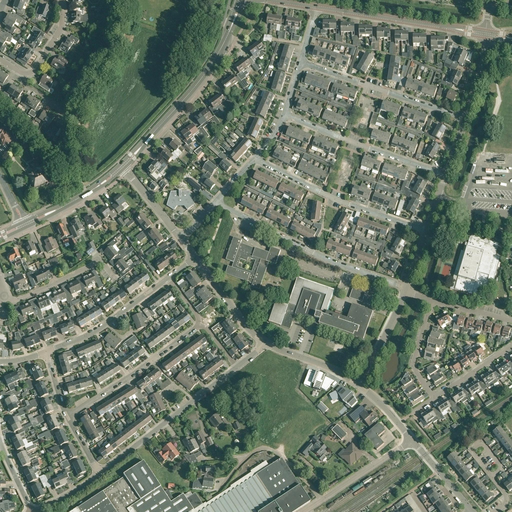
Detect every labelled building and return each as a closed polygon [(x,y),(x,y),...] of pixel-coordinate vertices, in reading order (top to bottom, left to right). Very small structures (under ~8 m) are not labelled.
[(24,6),(14,2),(13,6),(14,6),(13,8),(18,10),(17,13),(23,15),(25,11),(23,9),(24,6)] [(41,12),(37,10),(34,17),(38,18),(40,15),(46,18),(48,14),(49,13),(50,13),(50,12),(49,11),(50,7),(43,5),(41,12)] [(75,22),(80,23),(83,23),(84,15),(84,8),(79,9),(78,13),(72,13),(72,19),(71,19),(71,23),(72,24),(75,24),(75,22)] [(9,14),(6,19),(14,25),(16,22),(20,25),(22,22),(25,24),(26,22),(16,15),(15,18),(9,14)] [(273,30),(275,17),(268,16),(267,24),(271,24),(270,30),(273,30)] [(282,18),(275,17),(273,30),(276,31),(277,25),(281,26),(282,18)] [(292,33),(294,19),(291,19),(291,17),(288,17),(287,18),(286,27),(290,27),(289,33),(292,33)] [(14,25),(6,19),(3,24),(8,28),(7,30),(12,34),(16,29),(13,27),(14,25)] [(294,19),(292,33),(295,33),(295,28),(300,28),(301,20),(294,19)] [(330,30),(330,21),(323,21),(323,31),(320,31),(320,38),(323,38),(326,38),(326,33),(326,30),(330,30)] [(34,37),(41,42),(44,37),(39,34),(41,31),(34,27),(32,30),(33,31),(32,32),(35,34),(34,37)] [(0,32),(0,39),(5,43),(7,40),(10,42),(13,37),(7,33),(6,36),(0,32)] [(67,37),(59,49),(66,54),(74,42),(77,44),(79,41),(72,36),(70,39),(67,37)] [(41,42),(34,37),(32,40),(30,39),(27,43),(32,47),(34,44),(38,47),(41,42)] [(254,46),(262,57),(264,55),(261,50),(264,48),(259,41),(254,46)] [(20,52),(30,59),(33,54),(29,51),(31,49),(25,45),(23,47),(20,52)] [(262,57),(254,46),(248,50),(253,56),(256,54),(259,58),(262,57)] [(283,52),(292,54),(294,48),(285,46),(283,52)] [(318,58),(321,49),(315,47),(312,56),(318,58)] [(321,49),(318,58),(324,60),(327,51),(321,49)] [(455,51),(453,55),(457,56),(465,60),(467,54),(456,49),(455,51)] [(327,51),(324,60),(329,62),(333,53),(327,51)] [(30,59),(20,52),(18,55),(19,56),(16,60),(21,63),(23,61),(27,64),(30,59)] [(292,54),(283,52),(282,57),(290,60),(292,54)] [(333,53),(329,62),(335,64),(338,55),(333,53)] [(363,58),(371,63),(374,58),(374,57),(374,58),(366,53),(363,58)] [(344,57),(338,55),(335,64),(341,66),(344,57)] [(445,60),(445,63),(451,65),(452,63),(452,64),(453,62),(451,61),(447,59),(448,57),(446,56),(445,60)] [(452,58),(451,61),(453,62),(462,66),(465,60),(457,56),(455,59),(452,58)] [(290,60),(282,57),(280,63),(289,66),(290,60)] [(350,59),(344,57),(341,66),(347,68),(347,67),(350,59)] [(56,58),(51,65),(54,67),(55,68),(57,69),(61,71),(62,68),(63,69),(64,68),(68,62),(62,58),(60,60),(59,60),(56,58)] [(248,73),(249,73),(251,71),(248,67),(251,65),(246,58),(240,63),(248,73)] [(371,63),(363,58),(360,64),(368,68),(371,63)] [(254,63),(259,70),(261,73),(263,71),(261,68),(257,61),(254,63)] [(419,66),(420,64),(414,62),(412,62),(410,67),(408,75),(411,76),(413,68),(414,64),(419,66)] [(248,73),(240,63),(235,67),(240,73),(242,71),(246,76),(249,74),(249,73),(248,73)] [(289,66),(280,63),(278,69),(286,72),(287,72),(289,66)] [(368,68),(360,64),(357,69),(365,74),(368,68)] [(451,70),(450,72),(453,74),(452,77),(460,80),(462,75),(451,70)] [(275,78),(284,81),(286,75),(285,75),(277,72),(275,78)] [(9,76),(3,73),(0,78),(0,82),(1,83),(0,84),(0,85),(5,88),(8,83),(5,81),(9,76)] [(310,85),(313,77),(307,74),(307,75),(304,83),(310,85)] [(54,90),(51,88),(53,86),(52,84),(51,84),(53,81),(45,75),(40,82),(44,84),(44,86),(42,88),(52,94),(54,91),(54,90)] [(233,76),(227,80),(236,91),(238,89),(235,85),(238,83),(239,83),(243,90),(246,87),(241,81),(238,76),(235,78),(233,76)] [(447,79),(446,81),(457,86),(460,80),(452,77),(450,76),(449,79),(447,79)] [(313,77),(310,85),(316,87),(319,79),(313,77)] [(284,81),(275,78),(273,84),(282,87),(284,81)] [(319,79),(316,87),(322,90),(325,80),(319,79)] [(411,90),(414,81),(408,79),(405,87),(405,88),(411,90)] [(236,91),(227,80),(222,84),(227,91),(230,88),(233,93),(236,91)] [(331,83),(325,80),(322,90),(328,91),(331,83)] [(414,81),(411,90),(417,92),(420,83),(414,81)] [(425,85),(420,83),(417,92),(422,94),(425,85)] [(282,87),(273,84),(271,90),(280,93),(282,87)] [(337,95),(340,86),(334,84),(331,93),(337,95)] [(12,96),(18,88),(13,85),(9,90),(7,88),(3,93),(8,96),(10,95),(12,96)] [(431,87),(425,85),(422,94),(428,95),(431,87)] [(346,88),(340,86),(337,95),(343,97),(346,88)] [(431,87),(428,95),(434,97),(437,89),(431,87)] [(18,88),(12,96),(15,98),(14,100),(19,103),(22,98),(20,96),(23,91),(18,88)] [(346,88),(343,97),(349,99),(352,90),(346,88)] [(358,92),(352,90),(349,99),(354,101),(353,103),(356,104),(358,99),(355,98),(357,92),(358,92)] [(454,101),(457,94),(449,91),(446,90),(444,93),(448,95),(447,98),(454,101)] [(263,98),(272,102),(274,96),(266,92),(263,98)] [(221,94),(215,98),(223,109),(226,107),(222,103),(226,100),(221,94)] [(30,107),(35,99),(30,96),(27,101),(24,99),(21,104),(26,107),(27,106),(30,107)] [(223,109),(215,98),(210,103),(212,106),(209,108),(214,114),(217,112),(216,110),(219,108),(220,110),(222,113),(225,111),(223,109)] [(263,98),(261,103),(269,107),(272,102),(263,98)] [(40,102),(35,99),(30,107),(33,109),(31,111),(36,114),(40,109),(37,107),(40,102)] [(302,111),(305,103),(300,100),(296,109),(302,111)] [(386,112),(389,103),(384,101),(383,101),(384,101),(383,104),(380,103),(377,113),(380,114),(381,110),(386,112)] [(261,103),(259,109),(267,113),(269,107),(261,103)] [(311,105),(305,103),(302,111),(308,114),(311,105)] [(395,105),(389,103),(386,112),(392,114),(395,105)] [(311,105),(308,114),(313,116),(317,107),(311,105)] [(401,107),(395,105),(392,114),(398,116),(401,107)] [(322,109),(317,107),(313,116),(319,118),(322,109)] [(407,119),(410,110),(404,108),(404,109),(401,117),(407,119)] [(201,114),(207,122),(209,120),(210,121),(214,119),(207,110),(206,110),(206,109),(203,111),(204,112),(201,114)] [(267,113),(259,109),(256,115),(264,118),(267,113)] [(410,110),(407,119),(413,121),(416,112),(410,110)] [(44,123),(50,114),(44,111),(41,116),(38,114),(35,120),(39,124),(41,121),(44,123)] [(328,122),(332,113),(326,111),(322,119),(328,122)] [(422,114),(416,112),(413,121),(419,123),(422,114)] [(332,113),(328,122),(334,124),(337,115),(332,113)] [(55,118),(50,114),(44,123),(47,124),(46,126),(51,130),(54,124),(51,123),(55,118)] [(207,122),(201,114),(196,118),(202,127),(205,125),(204,124),(207,122)] [(428,116),(422,114),(419,123),(425,125),(427,117),(427,116),(428,116)] [(343,117),(337,115),(334,124),(339,126),(343,117)] [(343,117),(339,126),(345,129),(345,128),(348,120),(343,117)] [(253,124),(260,127),(263,122),(255,119),(253,124)] [(188,129),(194,138),(199,133),(193,125),(192,125),(192,124),(190,126),(191,127),(188,129)] [(260,127),(253,124),(250,130),(258,133),(260,127)] [(436,130),(443,134),(446,129),(439,125),(436,130)] [(292,138),(295,130),(289,127),(289,128),(288,130),(284,129),(282,135),(286,137),(286,136),(292,138)] [(4,128),(0,130),(0,139),(0,140),(3,146),(11,142),(9,139),(11,138),(7,130),(5,131),(4,128)] [(194,138),(188,129),(182,133),(187,141),(185,143),(184,142),(188,146),(191,144),(189,142),(194,138)] [(244,135),(241,133),(237,129),(235,132),(241,138),(244,135)] [(258,133),(250,130),(248,136),(255,139),(258,133)] [(295,130),(292,138),(297,140),(301,132),(295,130)] [(376,141),(379,132),(374,130),(371,138),(371,139),(371,138),(370,139),(376,141)] [(443,134),(436,130),(432,136),(440,140),(443,134)] [(301,132),(297,140),(303,143),(306,134),(301,132)] [(379,132),(376,141),(382,143),(385,134),(379,132)] [(306,134),(303,143),(309,145),(312,137),(312,136),(306,134)] [(391,136),(385,134),(382,143),(388,145),(391,136)] [(22,146),(28,141),(24,137),(19,141),(22,146)] [(397,148),(400,139),(394,137),(392,146),(391,146),(397,148)] [(318,149),(321,140),(316,138),(315,138),(316,138),(312,146),(318,149)] [(233,148),(235,145),(232,143),(232,142),(228,139),(227,141),(230,145),(233,148)] [(246,139),(242,144),(248,149),(252,144),(246,139)] [(400,139),(397,148),(403,150),(406,141),(400,139)] [(173,153),(177,156),(181,152),(182,153),(185,150),(181,146),(182,146),(175,140),(170,146),(175,151),(173,153)] [(327,142),(321,140),(318,149),(323,151),(327,142)] [(406,141),(403,150),(409,152),(412,143),(406,141)] [(208,148),(210,149),(217,155),(224,161),(220,166),(227,172),(231,167),(225,161),(228,158),(221,152),(217,148),(212,144),(210,142),(207,146),(208,148)] [(333,145),(327,142),(323,151),(329,153),(333,145)] [(417,145),(412,143),(409,152),(415,154),(415,153),(417,145)] [(427,148),(436,153),(438,150),(439,151),(440,149),(440,148),(439,147),(440,147),(433,143),(431,147),(426,144),(425,147),(427,148)] [(248,149),(242,144),(238,148),(244,153),(248,149)] [(338,147),(333,145),(329,153),(335,156),(338,147)] [(278,160),(283,152),(277,149),(278,147),(276,146),(272,154),(274,155),(273,157),(278,160)] [(198,155),(201,152),(203,150),(201,147),(194,152),(198,155)] [(244,153),(238,148),(234,152),(240,158),(244,153)] [(427,148),(425,151),(427,152),(425,155),(433,159),(436,153),(427,148)] [(177,156),(173,153),(173,152),(171,155),(166,150),(161,155),(168,162),(171,159),(174,161),(178,157),(177,156)] [(240,158),(234,152),(231,150),(229,152),(232,154),(230,157),(236,162),(240,158)] [(208,158),(206,156),(201,152),(197,157),(199,159),(202,156),(204,158),(205,158),(207,160),(208,158)] [(283,152),(278,160),(284,163),(288,154),(283,152)] [(293,157),(288,154),(284,163),(289,165),(293,157)] [(299,160),(293,157),(289,165),(295,168),(299,160)] [(367,168),(370,159),(364,157),(361,166),(367,168)] [(376,161),(370,159),(367,168),(373,170),(376,161)] [(152,166),(156,170),(159,167),(162,169),(164,166),(161,164),(160,165),(156,161),(154,163),(153,162),(151,164),(152,165),(152,166)] [(212,176),(211,175),(217,168),(209,161),(203,169),(208,173),(205,176),(209,179),(212,176)] [(303,173),(307,164),(302,161),(298,170),(303,173)] [(382,163),(376,161),(373,170),(378,172),(381,163),(381,164),(382,163)] [(40,167),(42,173),(36,175),(34,171),(32,172),(32,173),(29,175),(29,174),(31,178),(30,178),(33,184),(32,185),(31,185),(31,186),(30,187),(31,187),(31,188),(32,189),(33,189),(34,188),(46,183),(45,181),(48,179),(44,172),(51,169),(49,163),(40,167)] [(307,164),(303,173),(309,175),(313,167),(307,164)] [(388,175),(391,166),(385,164),(385,165),(382,173),(388,175)] [(156,170),(152,166),(147,170),(151,174),(150,176),(157,182),(160,178),(157,176),(160,173),(156,171),(156,170)] [(396,168),(391,166),(388,175),(393,177),(396,168)] [(313,167),(309,175),(314,178),(318,170),(313,167)] [(402,170),(396,168),(393,177),(399,179),(402,170)] [(364,178),(364,176),(359,174),(360,170),(357,169),(355,175),(364,178)] [(324,172),(318,170),(314,178),(320,181),(324,172)] [(408,172),(402,170),(399,179),(405,181),(408,173),(408,172)] [(197,173),(202,177),(201,178),(204,180),(201,184),(206,188),(207,187),(211,191),(215,185),(208,180),(209,179),(204,175),(199,171),(197,173)] [(259,181),(263,174),(257,171),(253,179),(259,181)] [(324,172),(320,181),(325,184),(325,183),(329,175),(324,172)] [(268,177),(263,174),(259,181),(264,184),(268,177)] [(268,177),(264,184),(263,186),(266,187),(267,185),(270,187),(273,180),(268,177)] [(273,180),(270,187),(268,189),(271,191),(272,188),(275,189),(279,182),(273,180)] [(416,186),(424,190),(427,184),(419,180),(416,186)] [(167,185),(163,181),(162,181),(159,184),(162,186),(161,187),(164,189),(167,185)] [(255,190),(256,187),(251,185),(252,182),(249,181),(247,186),(250,187),(249,187),(255,190)] [(202,188),(196,183),(193,187),(198,192),(202,188)] [(284,194),(287,187),(282,184),(278,191),(284,194)] [(357,197),(360,188),(354,186),(351,195),(357,197)] [(424,190),(416,186),(413,192),(420,196),(424,190)] [(293,189),(287,187),(284,194),(289,196),(293,189)] [(360,188),(357,197),(363,199),(366,190),(360,188)] [(293,189),(289,196),(295,199),(298,192),(293,189)] [(366,190),(363,199),(369,201),(369,200),(371,192),(366,190)] [(404,190),(404,191),(403,193),(409,197),(408,198),(412,200),(410,205),(417,209),(420,203),(414,199),(415,197),(411,194),(404,190)] [(182,205),(184,205),(187,210),(194,205),(189,191),(181,191),(179,191),(171,192),(167,206),(174,211),(178,206),(179,206),(182,206),(182,205)] [(298,192),(295,199),(293,203),(295,204),(296,201),(297,200),(300,202),(304,195),(298,192)] [(378,204),(381,195),(375,193),(372,202),(378,204)] [(121,206),(125,202),(119,195),(113,200),(116,203),(113,207),(118,214),(124,209),(121,206)] [(381,195),(378,204),(384,206),(387,197),(381,195)] [(246,207),(250,200),(245,197),(241,204),(246,207)] [(392,199),(387,197),(384,206),(389,208),(392,199)] [(398,201),(392,199),(389,208),(395,210),(398,201)] [(256,203),(250,200),(246,207),(252,210),(256,203)] [(256,203),(252,210),(257,213),(261,206),(256,203)] [(417,209),(410,205),(406,210),(414,215),(417,209)] [(261,206),(257,213),(263,215),(266,208),(261,206)] [(103,222),(106,219),(105,219),(109,216),(112,219),(116,215),(111,208),(108,210),(105,207),(99,212),(104,218),(101,220),(103,222)] [(271,220),(275,213),(270,210),(266,217),(271,220)] [(275,213),(271,220),(277,222),(280,215),(275,213)] [(353,228),(355,228),(358,219),(356,218),(354,223),(352,222),(349,220),(351,217),(344,213),(341,219),(348,222),(348,223),(351,224),(353,226),(353,228)] [(140,225),(147,220),(142,214),(136,220),(140,225)] [(95,229),(102,225),(100,220),(97,221),(95,217),(91,219),(89,215),(84,218),(88,226),(91,224),(92,226),(94,225),(95,229)] [(286,218),(280,215),(277,222),(282,225),(286,218)] [(286,218),(282,225),(288,228),(291,221),(286,218)] [(77,232),(84,228),(84,227),(82,228),(78,219),(71,223),(73,229),(70,230),(74,239),(79,236),(77,232)] [(341,219),(338,224),(345,228),(348,223),(348,222),(341,219)] [(363,228),(366,221),(360,219),(357,226),(363,228)] [(147,220),(140,225),(145,231),(151,225),(147,220)] [(366,221),(363,228),(369,230),(371,223),(366,221)] [(296,232),(300,225),(294,223),(291,230),(296,232)] [(371,223),(369,230),(374,232),(377,224),(371,223)] [(345,228),(338,224),(335,229),(335,230),(334,233),(343,236),(344,234),(345,232),(343,231),(345,228)] [(377,224),(374,232),(380,234),(383,226),(377,224)] [(64,245),(69,242),(64,233),(66,232),(62,225),(56,228),(59,235),(60,235),(64,245)] [(305,228),(300,225),(296,232),(302,235),(305,228)] [(383,226),(380,234),(386,236),(389,228),(383,226)] [(311,231),(305,228),(302,235),(307,238),(311,231)] [(153,240),(159,235),(154,229),(148,235),(153,240)] [(343,237),(348,239),(349,239),(349,238),(352,239),(353,234),(351,233),(352,231),(350,230),(347,237),(344,236),(343,237)] [(316,234),(311,231),(307,238),(313,241),(316,234)] [(159,235),(153,240),(150,242),(152,245),(155,242),(157,245),(163,240),(159,235)] [(471,237),(470,237),(468,241),(468,242),(465,252),(460,270),(454,290),(471,294),(483,298),(485,291),(488,292),(490,282),(491,282),(493,282),(498,264),(496,263),(493,263),(498,247),(499,244),(500,238),(491,236),(491,238),(489,238),(487,239),(484,240),(484,241),(480,240),(480,239),(480,238),(472,236),(471,237)] [(233,264),(232,266),(232,268),(228,266),(225,274),(247,282),(248,281),(253,283),(251,287),(259,290),(262,282),(267,268),(269,262),(276,265),(281,250),(271,247),(269,253),(255,248),(240,243),(242,240),(233,237),(231,245),(226,260),(233,262),(233,264)] [(56,248),(58,247),(55,240),(52,241),(51,238),(44,241),(47,248),(46,248),(48,253),(56,249),(56,248)] [(74,250),(78,248),(74,239),(69,241),(74,250)] [(107,256),(115,250),(112,247),(118,242),(115,239),(105,247),(107,249),(104,252),(107,256)] [(397,239),(394,245),(403,250),(406,244),(397,239)] [(40,245),(37,247),(34,248),(31,241),(24,244),(29,253),(35,251),(36,254),(38,253),(39,255),(44,253),(40,245)] [(332,251),(334,243),(329,241),(326,249),(332,251)] [(88,250),(86,252),(89,255),(90,254),(96,249),(92,242),(89,245),(91,248),(88,250)] [(340,245),(334,243),(332,251),(338,253),(340,245)] [(157,245),(148,252),(150,254),(159,247),(157,245)] [(346,247),(340,245),(338,253),(343,255),(346,247)] [(403,250),(394,245),(391,250),(386,248),(384,251),(387,252),(385,254),(390,257),(391,257),(392,255),(394,252),(400,255),(403,250)] [(115,250),(107,256),(110,261),(114,257),(116,260),(124,253),(125,252),(126,252),(129,249),(129,248),(127,248),(126,249),(125,247),(120,251),(119,251),(117,253),(115,250)] [(346,247),(343,255),(349,257),(352,249),(346,247)] [(20,260),(19,257),(20,257),(16,249),(11,252),(11,254),(7,256),(10,262),(14,260),(16,262),(14,263),(16,267),(22,264),(24,268),(27,267),(24,258),(20,260)] [(358,260),(361,252),(355,250),(352,258),(358,260)] [(166,257),(171,263),(177,259),(172,252),(169,255),(167,252),(164,254),(166,257)] [(361,252),(358,260),(364,262),(367,254),(361,252)] [(116,260),(115,260),(117,263),(114,265),(118,269),(125,263),(122,259),(126,256),(124,253),(116,260)] [(372,256),(367,254),(364,262),(370,264),(372,256)] [(171,263),(166,257),(163,259),(161,256),(158,258),(165,267),(171,263)] [(378,258),(372,256),(370,264),(376,266),(378,258)] [(51,266),(59,263),(56,257),(49,261),(51,266)] [(165,267),(158,258),(156,260),(158,263),(155,265),(160,271),(165,267)] [(395,273),(399,265),(393,262),(390,260),(388,264),(385,263),(383,267),(389,270),(389,269),(395,273)] [(125,263),(118,269),(121,274),(124,271),(126,274),(135,267),(138,264),(137,263),(136,263),(134,265),(133,264),(129,267),(125,263)] [(39,272),(43,281),(48,279),(46,274),(49,273),(46,264),(42,266),(44,270),(39,272)] [(43,281),(39,272),(34,274),(33,271),(30,272),(31,275),(33,279),(33,280),(36,279),(38,283),(43,281)] [(87,276),(92,285),(96,283),(99,288),(103,286),(98,275),(94,277),(92,273),(87,276)] [(141,275),(139,276),(144,283),(149,279),(144,273),(141,275)] [(190,283),(197,278),(193,273),(186,278),(188,281),(186,282),(185,282),(184,282),(179,286),(182,289),(190,283)] [(21,285),(25,283),(21,274),(17,277),(18,279),(12,282),(16,290),(23,288),(21,285)] [(84,281),(81,283),(84,288),(92,285),(87,276),(82,278),(84,281)] [(137,278),(134,280),(139,287),(144,283),(139,276),(137,278)] [(320,322),(319,324),(363,339),(373,312),(352,304),(347,318),(339,315),(340,312),(336,311),(335,314),(327,311),(334,290),(297,277),(288,306),(275,302),(268,322),(290,329),(295,314),(320,322)] [(197,278),(190,283),(193,288),(189,292),(188,291),(184,294),(187,297),(192,293),(195,291),(194,289),(201,283),(197,278)] [(134,280),(129,284),(134,290),(139,287),(134,280)] [(84,288),(81,283),(78,284),(77,281),(72,283),(76,292),(81,290),(83,295),(86,293),(84,288)] [(76,292),(72,283),(67,285),(69,289),(66,290),(66,292),(71,301),(74,299),(71,294),(76,292)] [(134,290),(129,284),(124,288),(129,294),(134,290)] [(362,302),(366,289),(354,285),(349,298),(362,302)] [(200,300),(208,293),(204,288),(196,294),(200,300)] [(71,302),(71,301),(66,292),(64,293),(62,289),(57,292),(61,301),(66,299),(68,304),(69,303),(70,307),(73,306),(71,302)] [(121,290),(116,294),(121,300),(126,296),(121,290)] [(53,297),(51,298),(53,304),(57,312),(60,311),(56,303),(61,301),(57,292),(56,292),(55,291),(53,292),(53,293),(52,294),(53,297)] [(116,304),(111,297),(108,299),(106,297),(102,291),(99,293),(102,296),(104,299),(106,301),(111,308),(116,304)] [(162,294),(167,301),(172,297),(174,299),(176,298),(173,294),(171,295),(167,291),(162,294)] [(208,293),(200,300),(204,305),(212,298),(208,293)] [(121,300),(116,294),(111,297),(116,304),(121,300)] [(162,294),(157,298),(162,304),(167,301),(162,294)] [(47,296),(41,298),(45,307),(50,305),(54,314),(57,312),(53,304),(51,298),(48,299),(47,296)] [(45,307),(41,298),(36,300),(38,304),(35,305),(40,317),(41,320),(43,319),(42,315),(42,314),(40,309),(45,307)] [(162,304),(157,298),(152,302),(157,308),(159,310),(161,314),(164,312),(159,306),(162,304)] [(106,301),(101,305),(106,311),(111,308),(106,301)] [(149,308),(147,310),(151,316),(152,317),(155,315),(153,311),(157,308),(152,302),(147,306),(149,308)] [(29,303),(24,305),(28,315),(33,313),(35,317),(37,316),(38,318),(40,317),(35,305),(31,307),(29,303)] [(192,305),(196,310),(198,313),(204,309),(202,306),(198,309),(194,304),(192,305)] [(28,315),(24,305),(19,307),(21,311),(16,313),(21,323),(25,321),(23,317),(28,315)] [(96,317),(92,311),(91,308),(88,305),(87,306),(90,312),(87,314),(91,321),(96,317)] [(92,311),(96,317),(102,314),(98,307),(92,311)] [(151,316),(147,310),(146,308),(143,311),(148,318),(151,316)] [(65,314),(67,313),(69,318),(72,317),(69,309),(64,310),(65,314)] [(80,315),(78,311),(76,313),(78,316),(77,316),(79,319),(76,321),(80,327),(86,324),(81,317),(80,315)] [(184,324),(176,312),(173,313),(176,317),(175,317),(177,319),(175,321),(179,327),(184,324)] [(446,312),(441,315),(445,324),(451,321),(452,320),(455,321),(456,315),(454,314),(452,318),(450,317),(449,318),(446,312)] [(87,314),(81,317),(86,324),(91,321),(87,314)] [(134,324),(146,319),(145,317),(142,318),(140,314),(132,317),(134,324)] [(182,316),(180,317),(184,324),(189,320),(185,314),(182,316)] [(179,327),(175,321),(173,319),(170,321),(166,315),(164,317),(166,319),(168,322),(170,325),(175,331),(179,327)] [(445,324),(441,315),(436,318),(439,324),(438,324),(437,327),(433,326),(432,329),(437,330),(438,330),(439,328),(440,327),(445,324)] [(458,322),(455,321),(452,329),(455,329),(457,330),(458,329),(459,326),(462,327),(464,324),(466,317),(462,316),(462,317),(459,316),(458,322)] [(464,324),(462,327),(461,331),(464,332),(466,332),(467,332),(468,329),(471,330),(472,326),(473,326),(475,320),(471,318),(471,319),(468,319),(467,325),(464,324)] [(65,325),(68,332),(75,329),(72,322),(71,322),(70,319),(67,320),(69,323),(65,325)] [(147,321),(146,319),(134,324),(137,330),(145,327),(143,322),(147,321)] [(226,330),(233,325),(229,320),(224,323),(222,321),(216,325),(220,330),(224,327),(226,330)] [(472,326),(471,330),(470,335),(472,336),(477,333),(477,332),(480,333),(482,327),(484,322),(480,321),(480,322),(477,321),(475,327),(473,326),(472,326)] [(482,327),(480,333),(484,334),(484,332),(490,333),(491,330),(493,323),(489,322),(489,323),(487,322),(485,328),(482,327)] [(156,326),(154,324),(152,326),(156,331),(158,334),(155,336),(160,342),(165,338),(160,332),(158,330),(156,326)] [(491,330),(490,333),(489,336),(492,337),(493,334),(499,336),(500,332),(502,325),(498,324),(498,325),(496,324),(494,331),(491,330)] [(68,332),(65,325),(59,327),(62,335),(68,332)] [(175,331),(170,325),(165,329),(170,335),(175,331)] [(233,325),(226,330),(228,333),(225,335),(227,338),(226,338),(228,341),(232,338),(234,337),(232,334),(237,330),(233,325)] [(500,332),(499,336),(498,338),(501,339),(502,337),(508,339),(511,328),(507,327),(507,328),(505,327),(503,333),(500,332)] [(54,329),(48,331),(51,339),(57,336),(54,329)] [(170,335),(165,329),(160,332),(165,338),(170,335)] [(444,332),(438,330),(437,330),(437,333),(431,332),(430,337),(429,337),(428,340),(443,345),(444,341),(443,341),(443,340),(439,339),(440,335),(443,335),(444,332)] [(51,339),(48,331),(42,334),(45,341),(51,339)] [(20,337),(18,332),(15,333),(15,338),(14,338),(15,343),(11,344),(13,351),(20,350),(19,343),(23,343),(20,337)] [(148,332),(146,334),(155,346),(160,342),(155,336),(152,338),(148,332)] [(31,338),(33,346),(40,343),(37,336),(36,336),(35,333),(29,335),(30,339),(31,338)] [(107,347),(115,338),(110,333),(104,340),(108,343),(105,346),(107,347)] [(155,346),(146,334),(144,336),(148,341),(145,343),(150,349),(155,346)] [(232,338),(228,341),(225,343),(227,346),(230,344),(231,345),(234,342),(237,345),(237,346),(244,340),(240,335),(233,340),(232,338)] [(197,340),(201,346),(206,342),(202,336),(197,340)] [(31,338),(30,339),(24,341),(27,348),(33,346),(31,338)] [(115,338),(107,347),(108,349),(111,346),(114,349),(115,349),(120,342),(115,338)] [(201,346),(197,340),(192,343),(196,350),(199,348),(203,353),(206,352),(203,349),(201,346)] [(237,346),(237,345),(229,352),(232,356),(237,353),(235,351),(239,348),(241,351),(248,346),(244,340),(237,346)] [(428,344),(426,349),(435,352),(437,348),(439,349),(440,346),(442,346),(443,346),(443,345),(428,340),(427,344),(428,344)] [(93,344),(96,351),(102,349),(99,341),(93,344)] [(192,343),(187,347),(191,353),(193,356),(196,359),(198,358),(194,352),(196,350),(192,343)] [(96,351),(93,344),(87,346),(90,353),(96,351)] [(131,345),(139,357),(144,353),(140,347),(137,349),(133,344),(131,345)] [(139,357),(131,345),(129,347),(133,352),(130,355),(135,361),(136,362),(138,360),(137,359),(139,357)] [(473,354),(476,352),(479,357),(481,356),(482,357),(485,354),(479,345),(474,349),(473,346),(470,348),(473,354)] [(90,353),(87,346),(81,349),(85,356),(90,353)] [(187,347),(182,351),(186,357),(191,353),(187,347)] [(135,361),(130,355),(127,357),(121,348),(119,350),(121,353),(130,364),(132,363),(133,364),(135,362),(134,361),(135,361)] [(473,354),(470,348),(465,352),(462,354),(463,356),(465,359),(466,359),(468,357),(471,362),(473,361),(474,362),(477,360),(473,354)] [(85,356),(81,349),(76,351),(79,358),(85,356)] [(426,349),(425,349),(424,352),(425,353),(424,358),(433,361),(434,356),(437,357),(438,353),(435,352),(426,349)] [(60,364),(68,361),(67,358),(72,356),(73,360),(77,359),(75,353),(72,354),(71,351),(62,354),(63,356),(59,358),(60,364)] [(186,357),(182,351),(177,354),(181,361),(186,357)] [(130,364),(121,353),(119,354),(123,360),(120,362),(125,368),(130,364)] [(181,361),(177,354),(172,358),(176,364),(181,361)] [(209,357),(218,369),(223,365),(218,359),(216,361),(212,355),(209,357)] [(465,359),(463,356),(458,359),(457,357),(454,359),(455,361),(458,364),(460,362),(464,367),(466,366),(466,367),(469,365),(466,359),(465,359)] [(218,369),(209,357),(207,359),(211,364),(209,366),(213,372),(218,369)] [(172,358),(167,362),(176,374),(178,372),(174,366),(176,364),(172,358)] [(68,361),(60,364),(62,370),(76,365),(76,363),(69,365),(68,361)] [(458,364),(455,361),(451,364),(449,362),(446,364),(452,373),(455,371),(456,373),(458,371),(458,372),(462,370),(458,364)] [(511,365),(509,366),(505,361),(500,364),(506,373),(511,370),(511,371),(511,365)] [(176,374),(167,362),(162,366),(163,368),(161,369),(164,373),(169,370),(174,375),(176,374)] [(213,372),(209,366),(206,368),(201,363),(199,364),(209,376),(213,372)] [(33,375),(41,371),(38,366),(37,366),(36,364),(33,366),(33,368),(30,369),(33,375)] [(111,368),(115,374),(120,371),(116,364),(111,368)] [(209,376),(199,364),(197,366),(202,372),(199,374),(204,380),(209,376)] [(506,373),(500,364),(496,367),(499,373),(497,374),(500,379),(503,377),(505,378),(508,376),(506,373)] [(77,368),(76,365),(62,370),(64,376),(71,373),(70,370),(73,369),(77,368)] [(440,373),(440,374),(442,372),(439,368),(437,369),(435,366),(433,367),(431,365),(427,368),(428,370),(426,371),(430,376),(429,376),(431,379),(432,379),(431,379),(440,373)] [(99,372),(96,368),(94,369),(98,375),(95,377),(99,384),(104,381),(100,374),(99,372)] [(115,374),(111,368),(105,371),(110,378),(115,374)] [(156,370),(151,373),(160,385),(161,385),(162,383),(158,378),(161,376),(156,370)] [(309,376),(307,381),(315,384),(313,388),(320,392),(322,389),(326,391),(330,387),(325,384),(328,379),(326,378),(327,376),(320,373),(319,374),(317,374),(311,370),(308,376),(309,376)] [(41,371),(33,375),(36,381),(43,378),(41,371)] [(105,371),(100,374),(104,381),(110,378),(105,371)] [(186,375),(187,376),(190,373),(188,372),(185,374),(182,371),(175,379),(180,383),(186,375)] [(491,371),(486,374),(493,385),(498,382),(498,381),(500,379),(497,374),(494,376),(491,371)] [(16,373),(10,375),(15,387),(17,386),(16,382),(19,380),(20,382),(23,381),(23,379),(21,375),(20,374),(19,372),(16,373)] [(151,373),(147,377),(151,383),(154,381),(159,387),(159,386),(160,385),(151,373)] [(414,384),(415,384),(413,381),(412,381),(409,377),(409,376),(408,373),(406,374),(405,374),(405,375),(404,376),(404,378),(403,379),(402,380),(403,381),(401,382),(403,386),(401,387),(403,391),(414,384)] [(442,377),(440,374),(440,373),(431,379),(432,379),(434,383),(434,384),(436,387),(447,379),(444,375),(442,377)] [(493,385),(486,374),(481,377),(484,382),(482,384),(485,389),(488,388),(488,389),(493,385)] [(15,387),(10,375),(6,377),(6,376),(2,377),(3,379),(4,381),(5,381),(8,386),(10,391),(12,394),(17,392),(15,387)] [(190,378),(187,376),(186,375),(180,383),(185,387),(191,379),(192,380),(194,377),(192,375),(190,378)] [(151,383),(147,377),(146,377),(146,376),(145,376),(143,378),(144,379),(142,381),(151,392),(150,393),(152,394),(154,393),(148,385),(151,383)] [(72,381),(70,377),(65,379),(66,383),(69,382),(70,385),(66,386),(69,393),(75,391),(72,384),(73,384),(72,381)] [(84,380),(87,388),(93,386),(90,378),(84,380)] [(195,382),(192,380),(191,379),(185,387),(190,391),(196,383),(196,384),(199,381),(197,379),(195,382)] [(26,388),(32,385),(30,380),(24,382),(26,388)] [(87,388),(84,380),(78,382),(81,390),(87,388)] [(476,380),(471,384),(476,392),(478,395),(483,391),(485,389),(482,384),(479,386),(476,380)] [(151,392),(142,381),(140,382),(139,382),(138,381),(136,383),(136,384),(137,384),(137,385),(141,391),(144,388),(148,394),(150,393),(151,392)] [(78,382),(73,384),(72,384),(75,391),(81,390),(78,382)] [(38,392),(46,388),(43,383),(35,386),(37,390),(34,391),(35,394),(38,392)] [(417,389),(414,384),(403,391),(408,399),(411,397),(419,392),(420,391),(418,388),(417,389)] [(476,392),(471,384),(466,387),(469,392),(467,394),(470,399),(473,397),(472,395),(476,392)] [(339,397),(340,397),(343,402),(351,408),(358,401),(354,396),(354,395),(354,394),(354,393),(353,393),(353,392),(352,391),(351,391),(350,391),(349,391),(340,386),(336,390),(337,392),(330,396),(331,399),(335,397),(336,399),(339,397)] [(133,387),(128,390),(132,397),(135,395),(139,401),(144,398),(140,392),(140,391),(137,393),(133,387)] [(48,394),(46,388),(38,392),(41,398),(48,394)] [(460,389),(455,392),(461,400),(465,397),(469,403),(472,401),(470,399),(467,394),(466,392),(464,394),(460,389)] [(132,397),(128,390),(122,393),(128,402),(130,401),(129,399),(132,397)] [(17,392),(12,394),(9,396),(10,398),(5,401),(7,407),(15,403),(17,402),(15,397),(20,394),(19,391),(17,392)] [(411,397),(413,401),(411,402),(413,406),(425,399),(423,396),(422,396),(419,392),(411,397)] [(461,400),(455,392),(450,395),(454,400),(451,402),(457,411),(458,413),(461,411),(456,404),(461,400)] [(122,393),(117,397),(121,403),(124,401),(126,404),(128,402),(122,393)] [(152,403),(161,398),(158,393),(149,397),(151,401),(145,404),(146,406),(149,405),(152,403)] [(121,403),(117,397),(112,400),(116,407),(121,403)] [(152,403),(154,407),(151,409),(152,411),(155,409),(154,408),(163,404),(161,398),(152,403)] [(457,411),(451,402),(449,404),(445,398),(440,402),(446,410),(451,407),(454,412),(457,411)] [(43,409),(51,405),(48,399),(40,403),(43,409)] [(112,400),(107,403),(111,410),(113,413),(115,411),(117,414),(120,412),(118,409),(117,409),(116,407),(112,400)] [(15,403),(7,407),(10,413),(18,409),(16,405),(20,404),(19,401),(17,402),(15,403)] [(446,410),(440,402),(436,405),(439,410),(436,412),(441,419),(442,420),(445,419),(441,413),(446,410)] [(107,403),(101,406),(109,419),(111,418),(108,412),(111,410),(107,403)] [(154,408),(155,409),(156,412),(151,415),(153,417),(154,417),(154,416),(158,414),(157,414),(166,410),(163,404),(154,408)] [(43,409),(39,411),(40,413),(44,411),(46,415),(53,411),(51,405),(43,409)] [(109,419),(101,406),(96,410),(98,413),(96,414),(99,419),(101,417),(100,416),(103,415),(107,421),(109,419)] [(368,413),(362,406),(350,416),(356,424),(362,418),(369,427),(378,419),(377,417),(378,416),(374,412),(369,416),(367,414),(368,413)] [(441,419),(436,412),(434,413),(431,408),(426,411),(433,422),(433,423),(438,420),(439,421),(441,419)] [(433,422),(426,411),(421,415),(424,420),(421,422),(424,426),(424,427),(433,422)] [(83,425),(96,418),(93,412),(90,414),(92,417),(89,419),(87,416),(80,420),(83,425)] [(138,412),(136,414),(138,417),(140,419),(137,422),(142,428),(147,424),(142,418),(140,416),(138,412)] [(142,418),(147,424),(152,420),(147,414),(142,418)] [(224,429),(229,425),(225,419),(222,422),(216,415),(209,420),(216,428),(220,424),(224,429)] [(48,425),(56,421),(54,416),(46,419),(47,423),(43,425),(45,427),(46,427),(49,425),(48,425)] [(11,426),(19,423),(16,417),(9,421),(11,426)] [(97,420),(96,418),(83,425),(86,430),(93,427),(91,423),(97,420)] [(19,423),(11,426),(14,432),(22,429),(20,425),(23,424),(22,421),(19,423)] [(49,425),(46,427),(47,429),(50,428),(51,431),(59,427),(56,421),(48,425),(49,425)] [(132,422),(130,423),(132,426),(132,425),(137,432),(142,428),(137,422),(134,424),(132,422)] [(378,437),(385,431),(379,424),(364,436),(377,451),(384,444),(378,437)] [(132,426),(128,429),(132,435),(137,432),(132,425),(132,426)] [(342,440),(347,435),(338,425),(332,431),(342,440)] [(93,427),(86,430),(89,436),(102,429),(101,426),(95,430),(93,427)] [(497,437),(504,432),(500,427),(493,432),(497,437)] [(104,431),(102,429),(89,436),(92,441),(94,440),(96,443),(102,439),(100,436),(99,437),(97,434),(100,433),(104,431)] [(123,429),(121,431),(123,433),(127,439),(132,435),(128,429),(125,432),(123,429)] [(57,440),(65,436),(64,434),(65,434),(65,433),(64,431),(63,430),(62,431),(62,430),(55,434),(57,440)] [(121,435),(118,437),(123,443),(127,439),(123,433),(121,431),(119,432),(121,435)] [(211,440),(210,440),(209,438),(205,440),(201,432),(195,435),(200,445),(206,442),(208,447),(212,445),(213,444),(211,440)] [(504,432),(497,437),(500,442),(507,436),(504,432)] [(14,444),(25,439),(24,437),(21,439),(19,435),(11,439),(14,444)] [(65,436),(57,440),(60,446),(68,442),(65,436)] [(511,441),(507,436),(500,442),(504,446),(511,441)] [(118,437),(113,441),(118,447),(123,443),(118,437)] [(190,453),(199,449),(194,440),(190,442),(189,438),(182,441),(184,445),(186,444),(190,453)] [(25,439),(14,444),(17,450),(25,446),(26,448),(33,445),(32,442),(27,444),(25,439)] [(113,441),(108,444),(113,451),(118,447),(113,441)] [(325,450),(327,448),(322,444),(319,442),(313,448),(311,450),(314,453),(315,452),(321,458),(327,452),(325,450)] [(179,455),(170,443),(163,449),(164,451),(162,453),(161,452),(156,456),(161,463),(166,459),(166,458),(168,456),(171,460),(179,455)] [(103,448),(108,454),(110,453),(111,454),(113,452),(113,451),(108,444),(103,448)] [(309,444),(307,446),(302,451),(305,454),(312,447),(309,444)] [(62,457),(74,451),(72,445),(64,449),(66,452),(61,455),(62,457)] [(342,456),(344,458),(351,465),(356,460),(357,461),(362,456),(358,452),(359,450),(353,445),(350,448),(349,447),(346,451),(342,456)] [(101,450),(98,452),(103,458),(104,458),(104,459),(107,457),(106,456),(108,454),(103,448),(101,446),(99,447),(101,450)] [(27,457),(27,458),(31,456),(29,453),(27,455),(26,451),(25,452),(17,455),(19,461),(27,457)] [(77,457),(74,451),(62,457),(63,460),(68,457),(69,461),(77,457)] [(451,463),(458,458),(454,453),(447,458),(451,463)] [(188,454),(184,456),(190,464),(198,463),(196,459),(194,454),(190,456),(188,454)] [(27,457),(19,461),(22,467),(30,463),(27,458),(27,457)] [(458,458),(451,463),(455,468),(462,462),(458,458)] [(167,490),(164,492),(143,461),(123,474),(125,477),(77,508),(70,511),(294,511),(310,502),(299,486),(302,484),(297,478),(295,479),(281,459),(246,482),(243,479),(237,483),(237,484),(235,485),(237,488),(199,511),(189,511),(202,504),(195,494),(186,499),(183,494),(171,502),(167,497),(170,494),(167,490)] [(75,470),(83,466),(82,464),(83,463),(83,462),(82,461),(81,460),(80,461),(80,460),(72,464),(75,470)] [(465,467),(462,462),(455,468),(459,473),(465,467)] [(83,466),(75,470),(78,476),(77,476),(78,479),(83,476),(82,474),(86,472),(83,466)] [(201,476),(204,475),(206,475),(206,474),(214,473),(214,467),(205,467),(202,467),(202,472),(201,472),(201,476)] [(469,472),(465,467),(459,473),(462,477),(469,472)] [(34,474),(37,473),(39,472),(38,469),(33,472),(31,468),(24,472),(26,477),(34,474)] [(473,476),(469,472),(462,477),(466,482),(470,479),(473,476)] [(39,478),(37,473),(34,474),(26,477),(29,483),(37,480),(37,479),(39,478)] [(63,476),(57,479),(61,486),(67,483),(65,480),(68,478),(66,474),(66,473),(62,474),(63,476)] [(475,474),(473,476),(470,479),(473,482),(470,484),(474,488),(481,483),(477,478),(478,478),(475,474)] [(204,475),(201,476),(201,478),(200,478),(197,478),(197,481),(193,480),(192,489),(201,490),(202,487),(212,488),(214,477),(211,476),(210,479),(204,478),(204,475)] [(61,486),(57,479),(52,481),(51,479),(48,481),(50,487),(53,485),(55,489),(61,486)] [(481,483),(474,488),(478,493),(485,488),(481,483)] [(34,493),(42,490),(39,484),(31,487),(34,493)] [(430,500),(438,495),(436,492),(437,491),(440,490),(438,487),(435,488),(436,489),(427,495),(430,500)] [(489,492),(485,488),(478,493),(482,498),(489,492)] [(45,495),(42,490),(34,493),(37,499),(45,495)] [(442,492),(438,495),(430,500),(433,505),(435,504),(441,500),(439,497),(440,496),(441,496),(444,494),(442,492)] [(489,492),(482,498),(486,502),(494,495),(493,493),(491,495),(489,492)] [(443,499),(441,500),(435,504),(439,509),(451,501),(449,499),(446,501),(445,502),(443,499)] [(451,501),(439,509),(440,511),(444,511),(450,509),(448,506),(449,505),(452,503),(451,501)]
